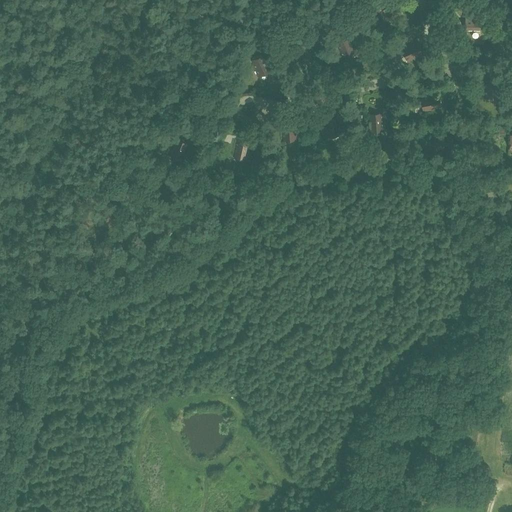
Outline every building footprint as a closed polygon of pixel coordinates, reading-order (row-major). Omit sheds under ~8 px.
[(383,0),(380,2),(386,14),(402,6),(398,0),(383,0)] [(465,29),(482,30),(483,16),(465,16),(465,29)] [(337,43),(343,59),(356,54),(350,38),(337,43)] [(402,48),(408,61),(424,54),(418,41),(402,48)] [(295,48),(301,63),(314,58),(307,43),(295,48)] [(252,61),(259,76),(272,71),(264,55),(252,61)] [(485,81),(486,98),(500,97),(498,80),(485,81)] [(421,98),(423,112),(441,109),(438,95),(421,98)] [(368,114),(369,132),(383,131),(382,113),(368,114)] [(324,119),(326,137),(340,135),(338,118),(324,119)] [(282,123),(283,140),(297,139),(296,122),(282,123)] [(432,138),(435,152),(453,148),(450,134),(432,138)] [(169,155),(182,160),(189,144),(176,139),(169,155)] [(234,156),(247,159),(251,142),(238,139),(234,156)] [(467,446),(476,447),(478,423),(470,422),(467,446)] [(474,487),(485,489),(489,465),(478,464),(474,487)] [(453,488),(455,496),(470,492),(468,484),(453,488)] [(434,493),(436,501),(448,498),(446,490),(434,493)]
